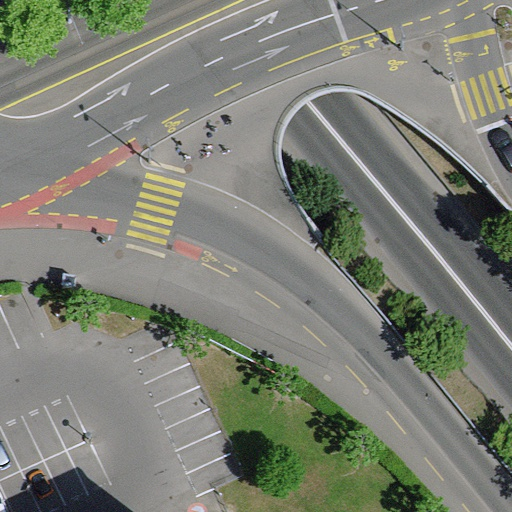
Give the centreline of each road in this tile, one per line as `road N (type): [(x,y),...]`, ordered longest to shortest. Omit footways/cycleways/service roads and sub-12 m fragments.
road 1 (primary): [(12,174),(210,222),(298,272),(377,343),(511,511)]
road 2 (primary): [(234,0),(511,339)]
road 3 (secondary): [(12,174),(271,38),(389,0)]
road 4 (primary): [(511,157),(488,94),(473,0)]
